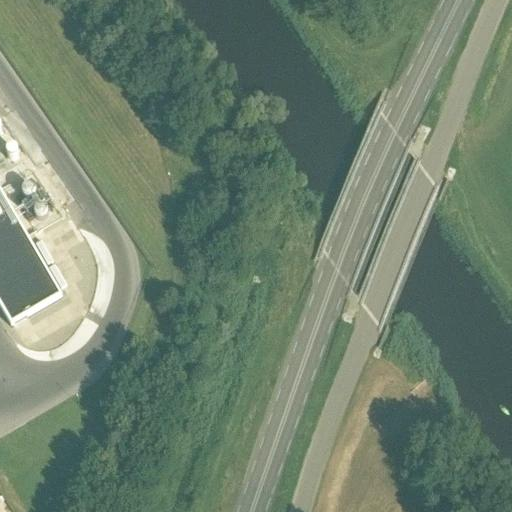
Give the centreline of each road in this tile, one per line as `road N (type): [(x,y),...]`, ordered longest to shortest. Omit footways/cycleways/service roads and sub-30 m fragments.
road 1 (primary): [(253,511),(336,271),(460,0)]
road 2 (unclassified): [(301,511),(369,315),(498,0)]
road 3 (track): [(404,111),(353,91),(287,0)]
road 4 (track): [(430,164),(511,283)]
